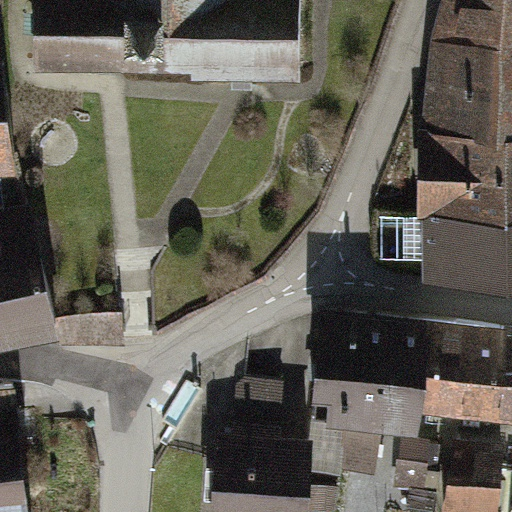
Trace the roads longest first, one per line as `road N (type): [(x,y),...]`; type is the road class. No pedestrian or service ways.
road 1 (residential): [(316,265),(348,213),(424,0)]
road 2 (residential): [(137,371),(270,302),(316,265)]
road 3 (residential): [(316,265),(377,285),(511,303)]
road 4 (residential): [(131,511),(137,371)]
road 5 (residential): [(137,371),(0,362)]
